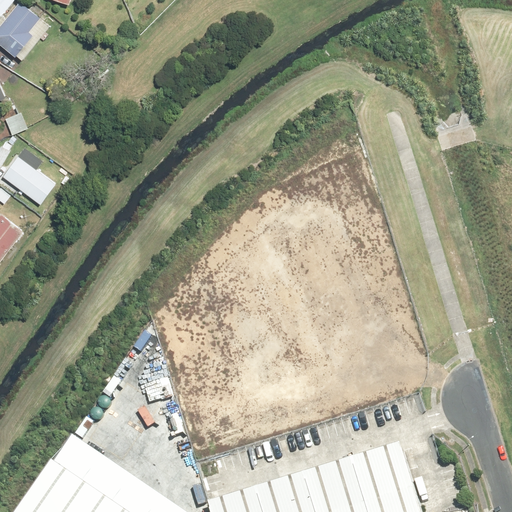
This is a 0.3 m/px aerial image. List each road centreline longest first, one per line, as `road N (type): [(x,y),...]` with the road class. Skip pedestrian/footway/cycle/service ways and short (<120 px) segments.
road 1 (unclassified): [(508,511),(471,389)]
road 2 (unknown): [(196,511),(165,453),(124,409)]
